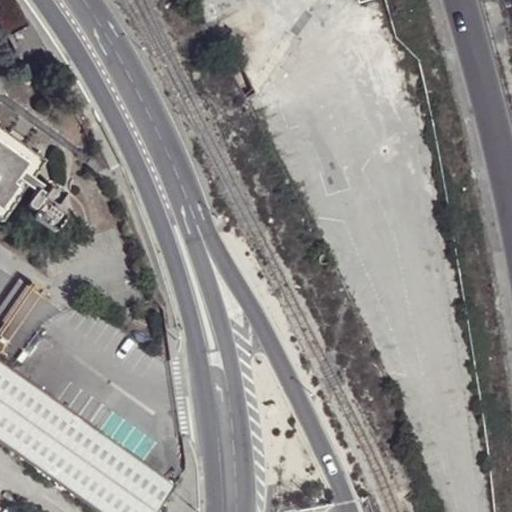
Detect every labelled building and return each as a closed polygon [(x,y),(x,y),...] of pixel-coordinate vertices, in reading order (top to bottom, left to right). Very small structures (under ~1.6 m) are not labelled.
[(29,30),(7,40),(16,63),(39,54),(29,30)] [(200,46),(189,52),(194,62),(204,56),(200,46)] [(0,236),(9,223),(4,220),(16,204),(0,192),(0,236)] [(0,449),(88,511),(134,511),(157,480),(0,368),(0,449)] [(0,511),(19,511),(21,511),(0,496),(0,511)]
